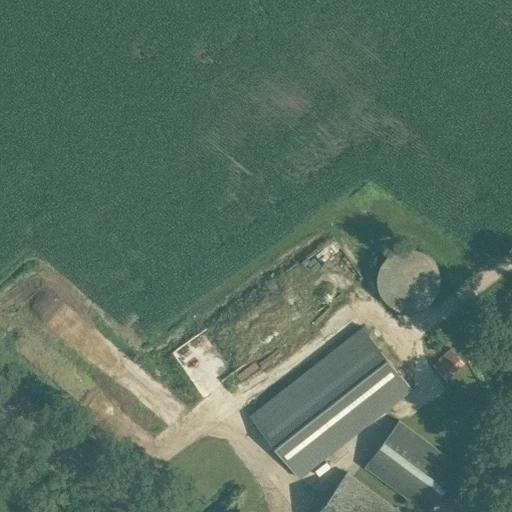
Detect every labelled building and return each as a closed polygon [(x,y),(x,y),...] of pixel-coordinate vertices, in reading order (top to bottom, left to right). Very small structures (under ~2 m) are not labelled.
[(433,258),(430,255),(427,252),(422,250),(417,248),(413,248),(410,247),(407,247),(401,248),(396,250),(392,252),(389,255),(386,258),(383,262),(381,265),(379,270),(379,273),(378,278),(378,282),(379,287),(381,292),(384,296),(387,300),(390,303),(398,308),(403,309),(408,309),(412,309),(416,309),(421,307),(428,304),(433,298),(436,295),(437,292),(439,288),(440,280),(440,272),(439,268),(437,263),(433,258)] [(250,415),(299,477),(412,388),(363,327),(250,415)] [(434,364),(448,379),(464,363),(450,348),(434,364)] [(365,465),(428,511),(462,467),(399,420),(365,465)] [(317,511),(401,511),(347,472),(317,511)]
